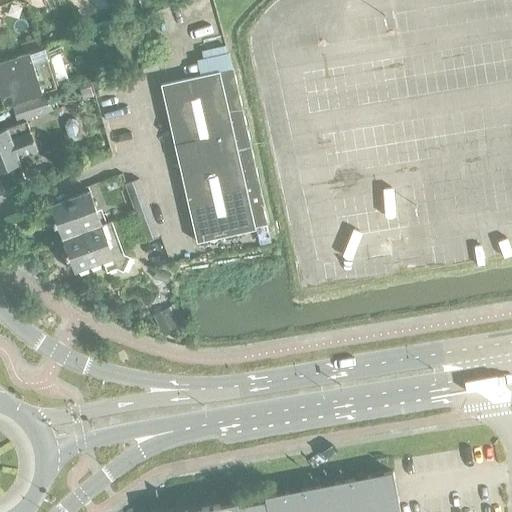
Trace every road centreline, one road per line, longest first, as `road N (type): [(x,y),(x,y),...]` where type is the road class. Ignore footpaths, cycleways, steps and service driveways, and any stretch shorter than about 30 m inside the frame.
road 1 (unclassified): [(193,422),(511,371)]
road 2 (unclassified): [(511,340),(243,384)]
road 3 (unclassified): [(243,384),(112,372),(59,355),(0,310)]
road 4 (unclassified): [(243,384),(32,421)]
road 5 (unclassified): [(62,511),(193,422)]
road 6 (unclassified): [(46,451),(193,422)]
